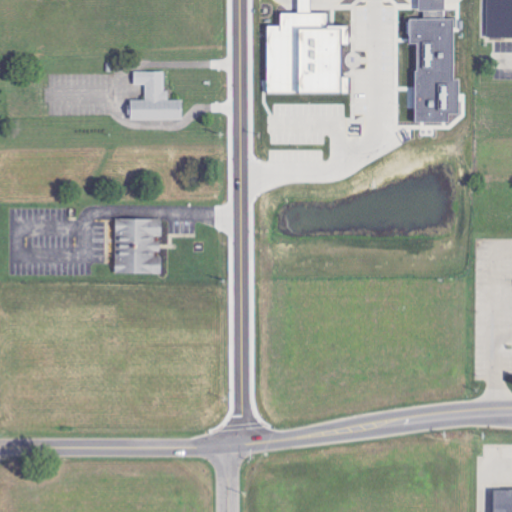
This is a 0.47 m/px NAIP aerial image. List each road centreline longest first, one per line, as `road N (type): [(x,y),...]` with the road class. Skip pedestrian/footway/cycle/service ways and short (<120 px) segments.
road 1 (tertiary): [(511,411),(207,449),(0,449)]
road 2 (residential): [(232,0),(232,447)]
